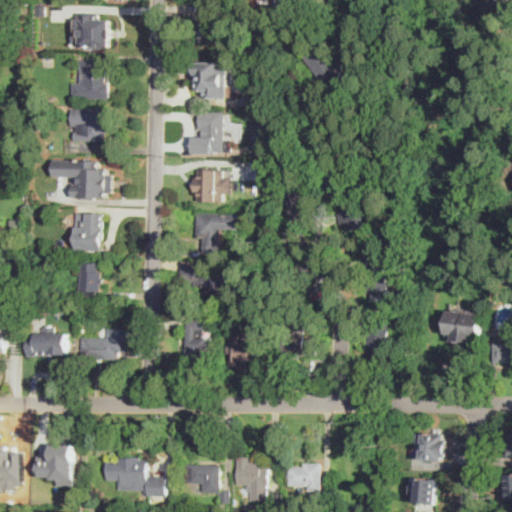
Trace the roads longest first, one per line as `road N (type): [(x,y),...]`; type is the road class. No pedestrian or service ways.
road 1 (residential): [(511,404),(0,402)]
road 2 (residential): [(154,404),(160,0)]
road 3 (residential): [(339,403),(338,298),(311,293)]
